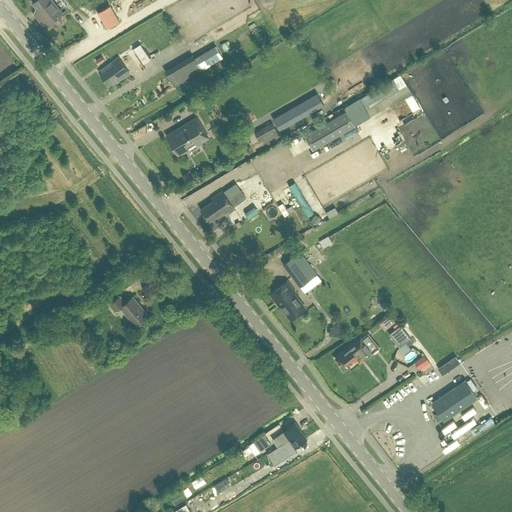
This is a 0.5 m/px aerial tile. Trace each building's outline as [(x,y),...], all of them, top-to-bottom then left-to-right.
[(61,23),(61,19),(59,15),(62,12),(52,0),(34,0),(32,2),(39,10),(34,14),(44,27),(51,22),(54,25),(58,26),(61,23)] [(108,0),(121,21),(156,0),(108,0)] [(108,3),(95,10),(105,27),(118,19),(108,3)] [(131,46),(141,62),(149,57),(139,42),(131,46)] [(201,70),(192,54),(164,70),(173,86),(201,70)] [(98,71),(109,86),(119,78),(119,79),(129,73),(118,57),(98,71)] [(370,92),(353,102),(363,119),(380,110),(370,92)] [(274,119),(280,129),(324,104),(318,93),(274,119)] [(355,125),(346,110),(304,135),(313,150),(355,125)] [(198,141),(207,137),(196,118),(177,130),(178,132),(170,137),(172,141),(171,142),(176,151),(183,147),(184,148),(198,140),(198,141)] [(272,122),(254,131),(259,140),(277,131),(272,122)] [(213,200),(201,209),(208,221),(216,216),(217,218),(233,208),(232,206),(244,199),(234,183),(222,191),(221,190),(211,196),(213,200)] [(324,211),(328,216),(337,210),(334,205),(324,211)] [(321,246),(330,241),(327,235),(318,239),(321,246)] [(282,263),(299,286),(316,273),(317,272),(300,249),(282,263)] [(305,308),(294,293),(295,292),(287,280),(269,292),(279,305),(280,304),(291,318),(305,308)] [(147,314),(132,296),(125,302),(119,295),(109,304),(115,311),(121,306),(135,324),(147,314)] [(88,301),(72,311),(78,321),(94,311),(88,301)] [(380,322),(385,328),(395,321),(390,315),(380,322)] [(400,325),(389,334),(400,347),(406,341),(409,345),(413,341),(410,338),(400,325)] [(336,328),(334,336),(341,337),(343,329),(336,328)] [(360,361),(371,352),(378,347),(368,333),(361,338),(335,358),(343,368),(357,357),(360,361)] [(441,374),(458,361),(453,354),(436,366),(441,374)] [(424,355),(414,361),(419,368),(429,361),(424,355)] [(465,380),(432,403),(438,412),(434,415),(438,420),(442,417),(443,419),(476,397),(465,380)] [(451,426),(471,411),(467,406),(447,422),(451,426)] [(296,422),(273,438),(278,446),(301,430),(296,422)] [(444,434),(448,440),(460,432),(456,426),(444,434)] [(278,446),(267,453),(275,464),(295,450),(293,448),(307,438),(301,430),(278,446)] [(446,442),(449,447),(464,437),(461,432),(446,442)] [(264,433),(253,441),(260,451),(271,444),(264,433)] [(246,444),(253,454),(259,450),(252,440),(246,444)] [(194,487),(205,482),(202,474),(190,479),(194,487)] [(214,485),(219,493),(231,485),(226,477),(214,485)] [(184,499),(178,489),(169,494),(175,504),(184,499)]
